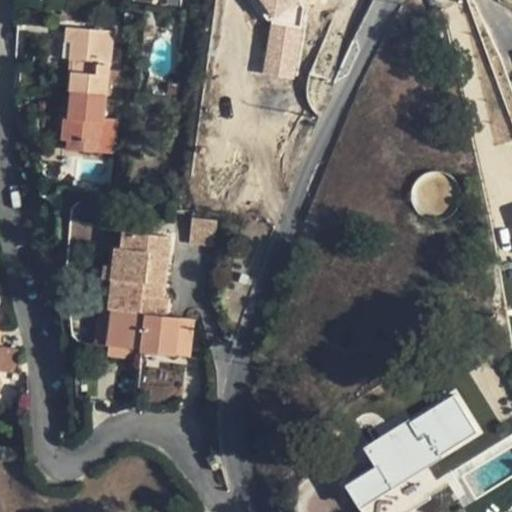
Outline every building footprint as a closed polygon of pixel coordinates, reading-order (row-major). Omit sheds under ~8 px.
[(260,0),(272,18),(265,72),(293,76),(304,0),(303,0),(260,0)] [(66,41),(73,41),(78,42),(80,29),(68,28),(66,41)] [(73,41),(68,90),(73,91),(106,94),(109,70),(114,32),(80,29),(78,42),(73,41)] [(123,72),(109,70),(106,94),(107,95),(120,96),(123,72)] [(177,83),(168,83),(167,94),(176,95),(177,83)] [(104,120),(107,95),(106,94),(73,91),(70,118),(65,118),(63,138),(69,139),(68,148),(101,151),(104,120)] [(118,121),(104,120),(101,151),(114,153),(118,121)] [(215,244),(216,219),(192,217),(190,242),(215,244)] [(110,308),(115,308),(146,313),(166,315),(169,297),(165,297),(172,236),(125,231),(123,246),(117,246),(115,266),(114,278),(110,308)] [(114,278),(115,266),(106,265),(104,277),(114,278)] [(242,273),(240,280),(247,283),(249,275),(242,273)] [(109,345),(115,308),(110,308),(99,307),(95,343),(109,345)] [(109,345),(142,349),(146,313),(115,308),(109,345)] [(166,315),(146,313),(142,349),(175,353),(180,317),(166,315)] [(175,353),(188,355),(194,319),(180,317),(175,353)] [(475,346),(479,352),(488,346),(483,340),(475,346)] [(0,370),(15,372),(18,346),(0,343),(0,370)] [(140,359),(142,349),(109,345),(108,355),(140,359)] [(184,397),(183,367),(143,368),(144,398),(184,397)] [(348,483),(361,505),(478,431),(454,394),(369,447),(378,464),(348,483)]
